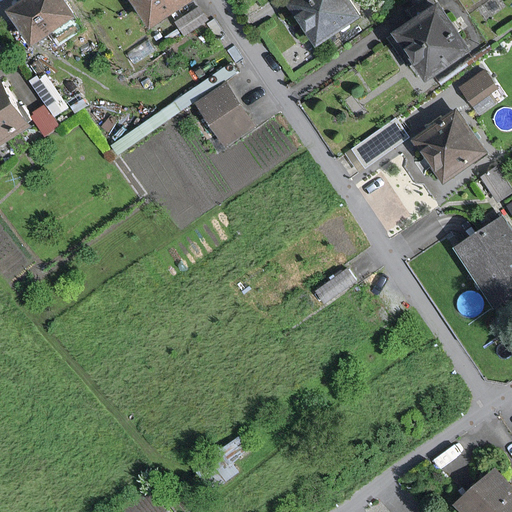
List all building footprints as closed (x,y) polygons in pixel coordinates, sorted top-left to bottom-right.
[(80,18),(67,0),(26,0),(13,9),(39,46),(80,18)] [(198,0),(197,0),(135,0),(155,29),(198,0)] [(363,16),(351,0),(296,0),(290,4),(319,46),(363,16)] [(475,48),(441,6),(399,39),(433,82),(475,48)] [(207,18),(200,7),(178,22),(185,33),(207,18)] [(496,87),(485,72),(463,87),(474,102),(496,87)] [(0,146),(33,125),(1,77),(0,77),(0,146)] [(256,127),(226,84),(195,105),(226,148),(256,127)] [(45,129),(60,121),(47,98),(32,106),(45,129)] [(487,152),(457,111),(418,139),(447,180),(487,152)] [(405,134),(395,121),(358,149),(368,162),(405,134)] [(511,186),(497,162),(483,170),(498,195),(511,186)] [(511,300),(511,232),(502,218),(456,249),(497,311),(511,300)] [(511,511),(511,485),(499,471),(458,507),(462,511),(511,511)]
